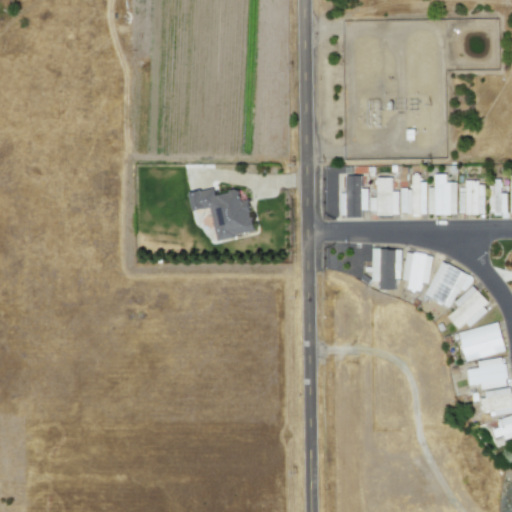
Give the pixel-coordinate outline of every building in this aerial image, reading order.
[(455,182),(445,182),(445,174),(433,174),(433,188),(427,188),(427,215),(456,214),(455,182)] [(367,188),(361,188),(361,175),(345,175),(345,193),(339,193),(339,217),(360,217),(360,209),(367,209),(367,188)] [(425,214),(425,182),(419,182),(419,175),(411,175),(412,215),(425,214)] [(391,178),(375,178),(375,198),(369,198),(369,214),(397,214),(398,191),(391,191),(391,178)] [(500,193),(500,179),(493,179),(494,186),(488,186),(488,215),(506,214),(506,193),(500,193)] [(483,214),(484,182),(464,182),(464,189),(458,189),(457,214),(483,214)] [(215,239),(253,233),(248,200),(240,201),(238,190),(214,194),(213,188),(187,193),(191,211),(209,208),(215,239)] [(400,214),(411,213),(410,189),(399,189),(400,214)] [(400,249),(371,249),(371,281),(378,281),(378,290),(394,290),(394,279),(400,279),(400,249)] [(406,289),(420,291),(421,283),(427,284),(431,255),(405,251),(401,280),(407,281),(406,289)] [(454,308),(467,273),(437,262),(424,298),(454,308)] [(489,305),(471,285),(453,303),(457,307),(446,317),(457,329),(464,322),(467,326),(489,305)] [(464,360),(503,353),(498,323),(458,331),(464,360)] [(480,389),(506,386),(502,357),(476,361),(477,368),(466,369),(468,385),(479,384),(480,389)] [(493,410),(494,416),(511,412),(511,401),(509,388),(478,394),(482,413),(493,410)] [(493,437),(502,435),(503,438),(511,436),(511,414),(496,418),(498,428),(491,429),(493,437)]
